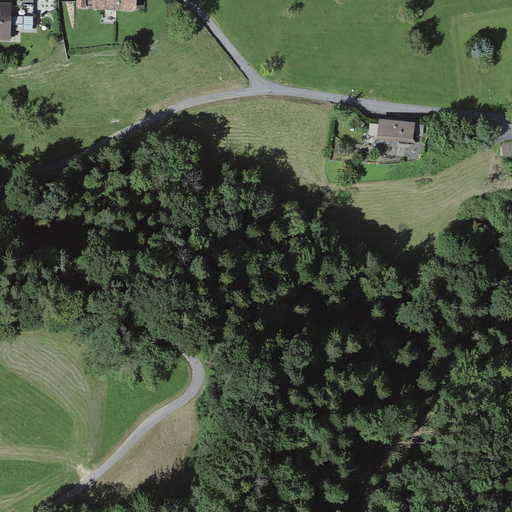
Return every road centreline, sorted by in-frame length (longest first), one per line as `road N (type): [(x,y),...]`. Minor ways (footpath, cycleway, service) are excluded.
road 1 (unclassified): [(45,511),(194,391),(198,372),(191,356),(84,269),(0,219)]
road 2 (unclassified): [(0,179),(82,157),(176,107),(269,88)]
road 3 (unclassified): [(511,118),(269,88)]
